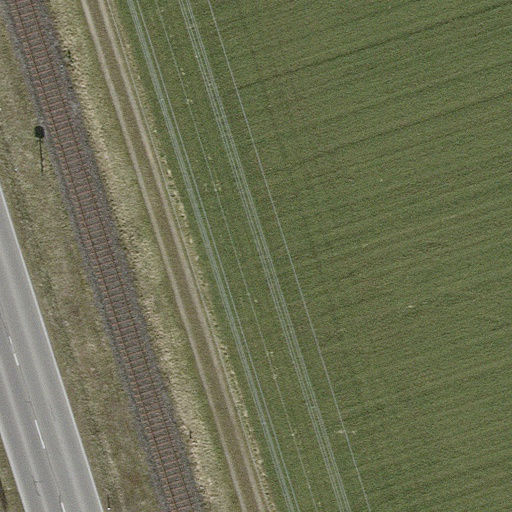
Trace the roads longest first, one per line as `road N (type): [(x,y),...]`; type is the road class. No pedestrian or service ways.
road 1 (track): [(95,0),(258,511)]
road 2 (secondary): [(0,302),(66,511)]
